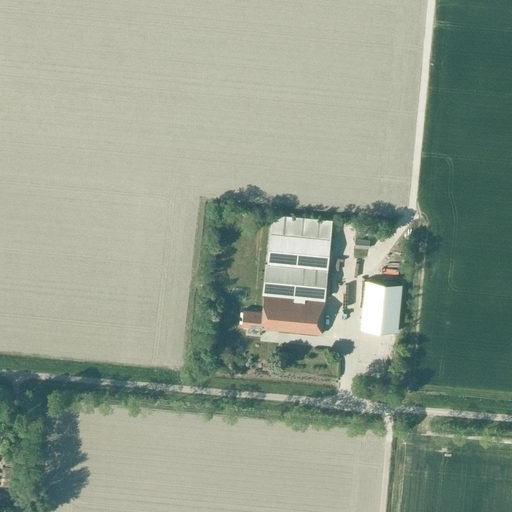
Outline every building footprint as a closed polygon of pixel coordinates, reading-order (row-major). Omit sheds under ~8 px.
[(242,325),(322,333),(332,218),(271,213),(263,311),(244,309),(242,325)] [(355,247),(370,248),(371,239),(356,238),(355,247)] [(366,279),(361,327),(399,330),(403,282),(366,279)] [(420,449),(434,450),(435,445),(424,444),(426,428),(409,426),(407,441),(398,440),(398,445),(413,447),(412,453),(419,454),(420,449)] [(6,464),(28,467),(30,452),(7,450),(6,464)] [(1,485),(27,487),(29,468),(3,465),(1,485)]
